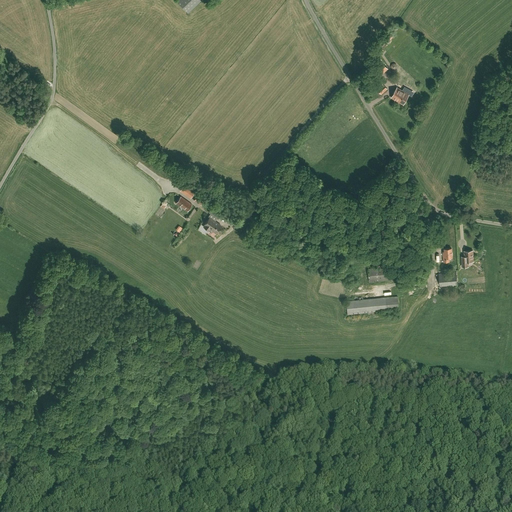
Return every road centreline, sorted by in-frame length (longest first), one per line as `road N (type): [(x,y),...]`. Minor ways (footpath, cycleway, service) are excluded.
road 1 (unclassified): [(511,226),(443,214),(424,199),(305,0)]
road 2 (track): [(51,100),(162,180),(253,196)]
road 3 (unclassified): [(0,189),(51,100),(55,62),(45,0)]
road 4 (track): [(253,196),(349,78)]
